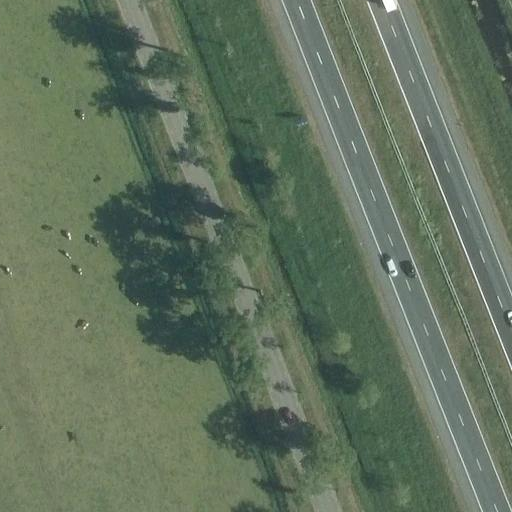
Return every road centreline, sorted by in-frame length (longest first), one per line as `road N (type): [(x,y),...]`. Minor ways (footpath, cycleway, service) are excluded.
road 1 (motorway): [(294,0),(496,511)]
road 2 (tertiary): [(327,511),(130,0)]
road 3 (motorway): [(511,336),(380,0)]
